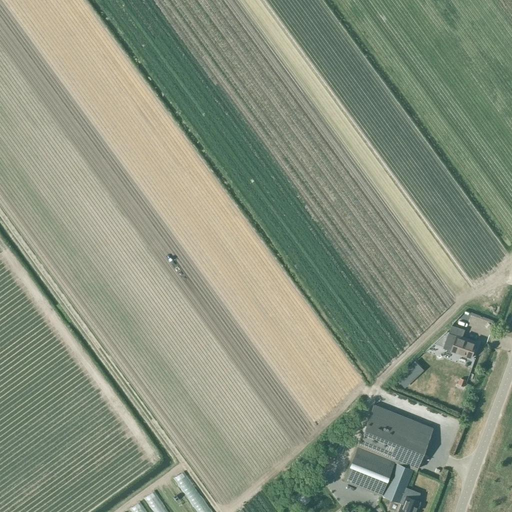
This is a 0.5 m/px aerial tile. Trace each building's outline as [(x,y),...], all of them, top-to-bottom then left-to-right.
[(475,314),(474,319),(485,323),(486,317),(475,314)] [(449,333),(443,347),(451,350),(471,358),(476,343),(462,338),(463,336),(465,330),(452,325),(449,333)] [(422,358),(414,363),(418,369),(426,365),(422,358)] [(457,378),(455,383),(458,384),(464,387),(467,381),(461,378),(460,380),(457,378)] [(373,404),(356,446),(416,470),(433,428),(373,404)] [(417,500),(420,493),(405,487),(412,469),(356,447),(343,480),(400,503),(396,511),(415,511),(420,501),(417,500)] [(320,504),(346,484),(335,470),(309,490),(320,504)]
